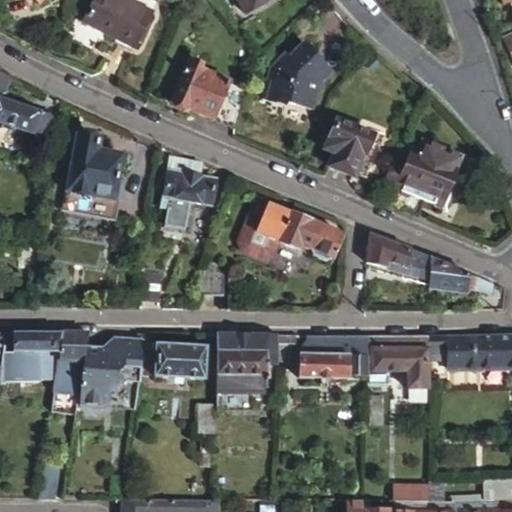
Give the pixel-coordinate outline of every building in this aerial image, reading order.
[(155,11),(131,0),(98,0),(86,25),(136,50),(155,11)] [(271,0),(246,0),(253,11),(271,0)] [(432,13),(415,0),(403,0),(397,9),(420,28),(432,13)] [(511,0),(495,0),(500,10),(511,4),(511,0)] [(305,45),(291,58),(286,64),(280,58),(270,68),(267,82),(272,83),(267,101),(309,112),(315,89),(332,73),(316,58),(317,57),(305,45)] [(286,64),(291,58),(285,53),(280,58),(286,64)] [(203,64),(190,58),(172,101),(214,119),(230,81),(201,70),(203,64)] [(10,76),(0,71),(0,124),(44,137),(51,116),(2,100),(10,76)] [(250,89),(230,81),(214,119),(238,129),(250,89)] [(374,138),(338,121),(325,146),(336,152),(329,167),(351,177),(363,154),(366,156),(374,138)] [(112,207),(121,153),(98,148),(99,139),(74,135),(63,199),(112,207)] [(407,171),(392,164),(383,183),(405,192),(402,199),(426,209),(429,203),(442,210),(462,159),(425,142),(419,157),(414,155),(407,171)] [(200,178),(202,165),(169,157),(160,197),(167,198),(162,215),(183,221),(187,204),(209,209),(216,183),(200,178)] [(331,259),(340,234),(269,204),(257,233),(251,248),(257,257),(276,266),(287,263),(293,248),(324,261),(331,259)] [(406,251),(369,235),(367,264),(400,277),(406,251)] [(426,259),(406,251),(400,277),(428,288),(429,260),(426,259)] [(224,261),(205,260),(197,293),(224,293),(224,261)] [(471,279),(429,260),(428,288),(472,295),(474,286),(475,281),(471,279)] [(160,301),(161,270),(143,270),(142,301),(160,301)] [(503,312),(504,292),(475,281),(474,286),(485,291),(484,292),(476,292),(475,312),(503,312)] [(53,389),(61,332),(12,332),(12,355),(2,354),(0,369),(0,371),(0,384),(35,389),(36,387),(53,389)] [(87,332),(61,332),(53,389),(51,401),(70,403),(73,386),(80,387),(85,345),(87,332)] [(260,363),(276,363),(276,335),(216,334),(216,392),(259,392),(260,363)] [(85,345),(80,387),(78,400),(103,403),(111,396),(111,386),(124,375),(136,376),(141,339),(114,335),(101,347),(85,345)] [(276,335),(276,363),(291,364),(291,355),(293,347),(296,335),(276,335)] [(306,351),(306,357),(348,358),(348,335),(310,335),(310,345),(308,346),(308,347),(307,350),(306,351)] [(367,335),(348,335),(348,358),(347,377),(365,376),(366,350),(367,335)] [(429,335),(426,335),(367,335),(366,350),(371,351),(371,372),(407,373),(408,392),(428,393),(429,335)] [(511,371),(511,336),(507,336),(447,336),(447,373),(511,371)] [(159,347),(146,345),(142,370),(201,378),(206,349),(160,342),(159,347)] [(347,377),(348,358),(306,357),(305,357),(305,381),(347,382),(347,377)] [(70,403),(51,401),(50,413),(75,417),(78,400),(80,387),(73,386),(70,403)] [(382,438),(383,402),(368,401),(368,438),(382,438)] [(216,435),(215,405),(199,405),(199,434),(216,435)] [(74,499),(107,500),(107,471),(74,470),(74,499)] [(395,501),(426,501),(426,485),(395,485),(395,501)] [(120,499),(120,500),(119,511),(210,511),(211,500),(123,498),(120,499)] [(511,511),(511,500),(503,501),(503,510),(491,510),(491,501),(454,501),(453,511),(511,511)] [(453,511),(454,501),(426,501),(395,501),(394,511),(453,511)] [(503,501),(491,501),(491,510),(503,510),(503,501)]
